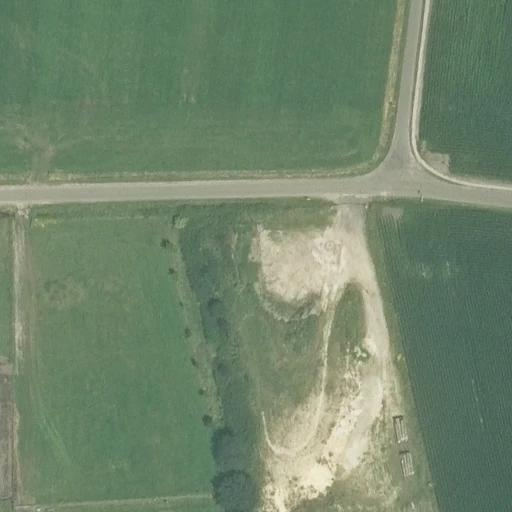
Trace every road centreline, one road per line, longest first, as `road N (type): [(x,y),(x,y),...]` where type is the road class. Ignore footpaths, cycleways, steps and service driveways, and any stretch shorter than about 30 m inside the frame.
road 1 (unclassified): [(395,190),(0,199)]
road 2 (unclassified): [(395,190),(418,0)]
